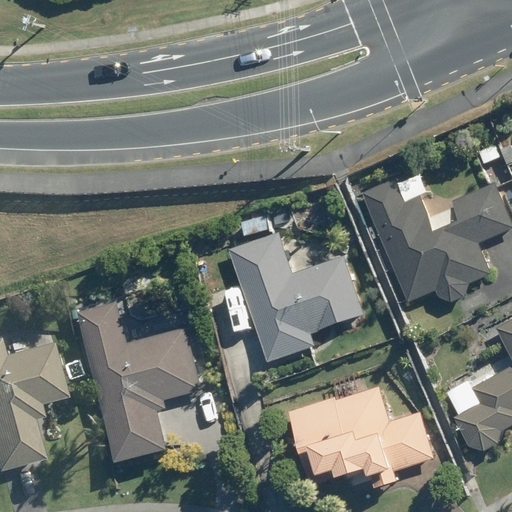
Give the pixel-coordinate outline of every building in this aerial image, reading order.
[(511,145),(501,151),(509,166),(511,164),(511,145)] [(502,157),(490,162),(497,179),(509,174),(502,157)] [(421,197),(408,203),(397,181),(364,196),(412,302),(440,290),(443,296),(455,301),(466,297),(470,286),(494,275),(480,245),(511,231),(511,216),(498,185),(456,204),(463,220),(436,232),(421,197)] [(243,222),(246,237),(272,231),(269,216),(243,222)] [(312,334),(366,316),(346,257),(295,274),(281,234),(232,251),(270,363),(316,346),(312,334)] [(167,411),(165,401),(204,392),(189,329),(127,343),(118,304),(80,313),(115,462),(168,449),(160,413),(167,411)] [(482,406),(455,420),(471,448),(486,453),(500,446),(503,434),(511,429),(511,323),(497,331),(511,357),(511,370),(474,391),(482,406)] [(27,422),(37,419),(34,407),(61,400),(47,345),(0,357),(0,469),(38,461),(27,422)] [(294,416),(316,487),(371,471),(377,490),(401,482),(398,473),(437,460),(422,413),(393,423),(382,388),(294,416)]
